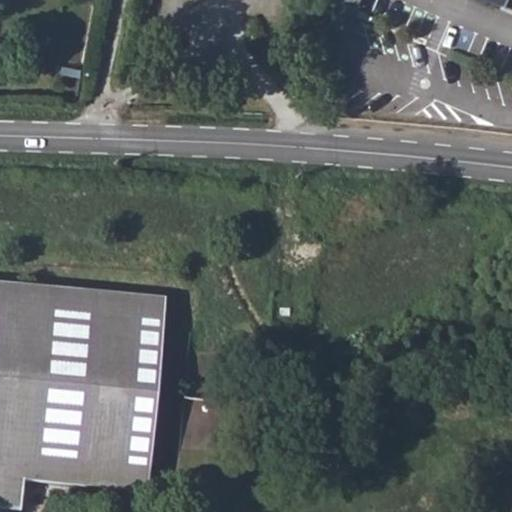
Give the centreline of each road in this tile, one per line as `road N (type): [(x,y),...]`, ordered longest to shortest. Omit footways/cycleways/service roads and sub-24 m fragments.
road 1 (secondary): [(511,164),(0,137)]
road 2 (unknown): [(99,141),(127,0)]
